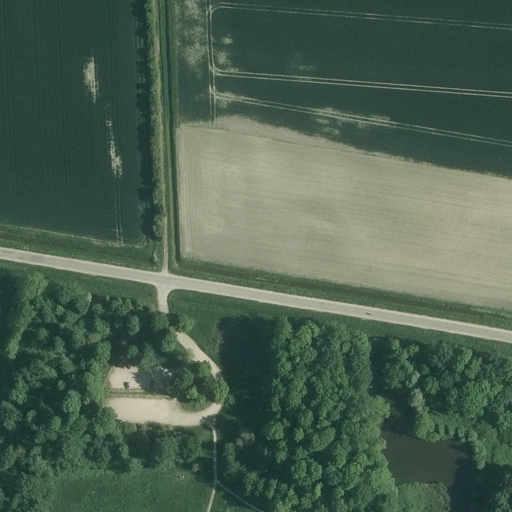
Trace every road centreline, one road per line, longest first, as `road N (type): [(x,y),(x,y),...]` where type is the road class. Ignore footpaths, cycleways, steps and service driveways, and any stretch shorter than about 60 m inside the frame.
road 1 (unclassified): [(511,340),(163,280)]
road 2 (unclassified): [(163,280),(0,250)]
